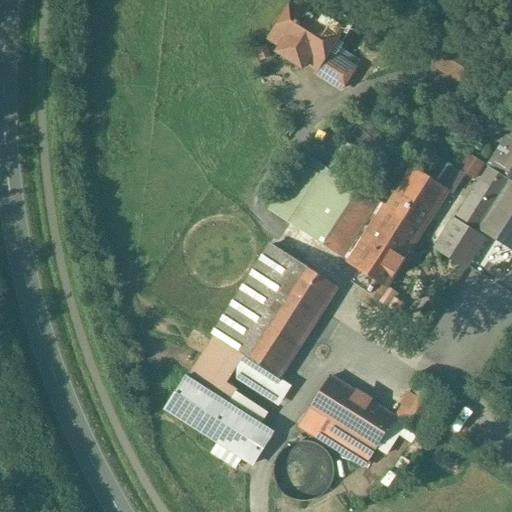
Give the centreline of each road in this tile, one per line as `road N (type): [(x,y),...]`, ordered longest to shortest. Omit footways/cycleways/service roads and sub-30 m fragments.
road 1 (secondary): [(119,511),(62,398),(17,244),(6,156),(8,0)]
road 2 (unknown): [(504,511),(281,336),(353,264)]
